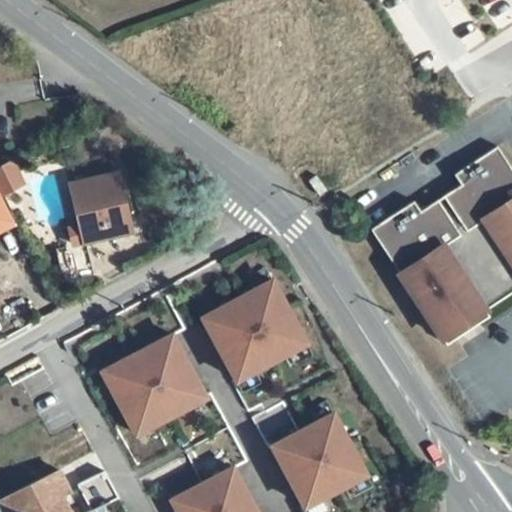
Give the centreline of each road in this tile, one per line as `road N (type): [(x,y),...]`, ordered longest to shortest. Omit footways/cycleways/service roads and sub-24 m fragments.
road 1 (secondary): [(273,201),(482,511)]
road 2 (secondary): [(9,0),(273,201)]
road 3 (residential): [(273,201),(0,359)]
